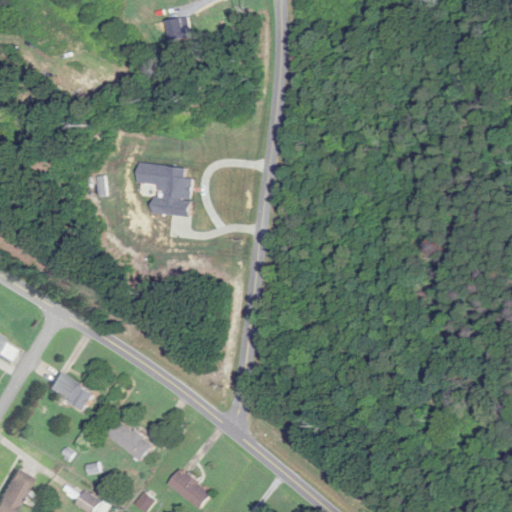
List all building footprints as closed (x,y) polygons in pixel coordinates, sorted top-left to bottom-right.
[(6,338),(0,334),(0,356),(11,362),(17,350),(4,343),(6,338)] [(50,388),(87,411),(97,394),(61,372),(50,388)] [(111,433),(140,463),(154,449),(124,420),(111,433)] [(17,511),(33,477),(15,469),(0,503),(0,511),(17,511)] [(173,482),(201,511),(214,496),(187,469),(173,482)] [(79,505),(88,511),(96,511),(103,502),(88,492),(79,505)]
